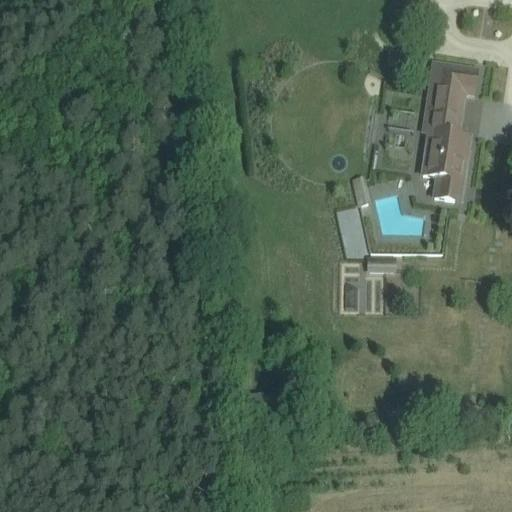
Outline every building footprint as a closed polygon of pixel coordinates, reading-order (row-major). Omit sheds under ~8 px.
[(399,55),(397,67),(405,69),(407,57),(399,55)] [(471,72),(452,69),(433,66),(423,135),(429,136),(423,177),(437,179),(434,201),(454,204),(457,184),(463,185),(468,152),(463,151),(465,140),(458,139),(464,98),(468,99),(468,93),(473,93),(475,79),(471,78),(471,72)] [(310,174),(313,197),(353,192),(349,168),(310,174)] [(386,186),(397,222),(416,217),(405,180),(386,186)] [(362,182),(353,184),(359,208),(363,207),(368,206),(363,182),(362,182)] [(394,260),(369,260),(369,273),(376,274),(394,274),(394,260)]
